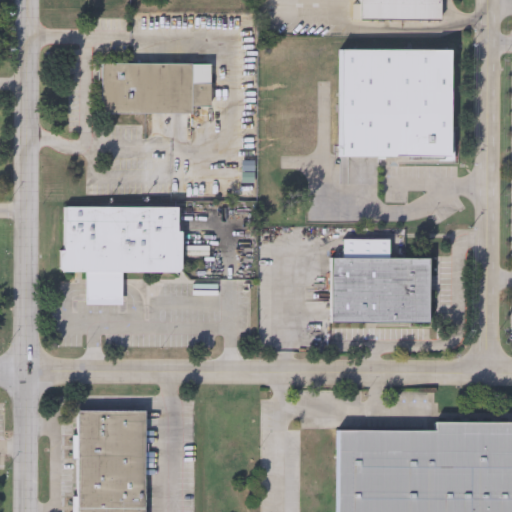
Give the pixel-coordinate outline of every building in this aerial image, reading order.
[(439,0),(439,20),(359,19),(359,0),(439,0)] [(450,156),(339,156),(339,49),(450,50),(450,156)] [(191,114),(99,113),(100,62),(210,64),(209,107),(191,106),(191,114)] [(121,304),(85,304),(85,271),(62,271),(62,207),(179,207),(179,272),(121,272),(121,304)] [(428,322),(330,322),(330,258),(342,258),(342,239),(388,239),(388,257),(428,258),(428,322)] [(144,511),(76,511),(76,411),(144,411),(144,511)] [(336,511),(336,431),(435,430),(435,422),(511,422),(511,511),(336,511)]
